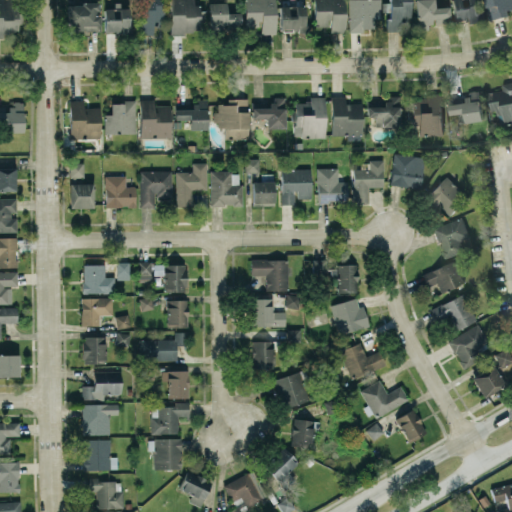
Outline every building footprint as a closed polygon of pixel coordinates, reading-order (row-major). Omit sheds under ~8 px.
[(0,0),(0,35),(18,36),(18,0),(0,0)] [(139,0),(141,35),(153,34),(153,26),(164,26),(162,0),(139,0)] [(193,0),(169,0),(170,33),(201,33),(202,5),(193,5),(193,0)] [(244,0),(245,27),(260,26),(260,34),(276,33),(274,0),(244,0)] [(313,0),(313,26),(330,26),(330,32),(344,32),(344,0),(313,0)] [(380,18),(379,0),(347,0),(348,30),(373,30),(373,18),(380,18)] [(387,0),(388,31),(410,30),(409,0),(387,0)] [(448,6),(434,7),(433,0),(414,0),(416,30),(429,29),(429,24),(449,23),(448,6)] [(450,0),(454,20),(470,18),(471,22),(480,21),(476,0),(450,0)] [(510,15),(509,9),(511,8),(511,0),(484,0),(488,19),(510,15)] [(240,13),(226,13),(226,2),(208,2),(208,29),(240,29),(240,13)] [(99,30),(98,3),(66,3),(67,30),(99,30)] [(279,6),(280,32),(304,31),(304,5),(279,6)] [(103,8),(104,33),(129,32),(129,7),(103,8)] [(511,122),(511,80),(501,83),(502,89),(490,91),(497,126),(511,122)] [(481,90),(467,90),(467,97),(449,98),(449,114),(457,113),(458,122),(482,120),(481,90)] [(374,126),(399,127),(400,96),(386,95),(385,102),(367,102),(366,116),(375,117),(374,126)] [(285,128),(284,96),(270,97),(270,107),(251,108),(252,119),(266,119),(266,128),(285,128)] [(362,103),(345,103),(345,96),(330,96),(331,135),(362,134),(362,103)] [(411,134),(441,134),(441,96),(411,96),(411,134)] [(207,129),(206,98),(194,99),(194,104),(174,105),(175,119),(189,119),(189,129),(207,129)] [(248,98),(226,98),(226,104),(214,104),(214,127),(224,127),(224,137),(248,137),(248,98)] [(69,139),(99,138),(98,107),(83,107),(83,99),(68,100),(69,139)] [(170,137),(170,105),(154,104),(154,99),(139,99),(139,137),(170,137)] [(325,137),(324,99),(294,99),(295,137),(325,137)] [(0,106),(0,129),(22,130),(23,101),(11,101),(11,107),(0,106)] [(135,101),(110,101),(111,114),(104,114),(104,134),(136,133),(135,101)] [(424,157),(394,153),(390,185),(420,188),(424,157)] [(244,171),(258,171),(258,158),(245,158),(244,171)] [(368,203),(368,187),(383,187),(383,160),(369,159),(369,168),(352,168),(352,203),(368,203)] [(70,177),(83,176),(83,162),(69,163),(70,177)] [(175,206),(192,205),(192,190),(206,189),(206,162),(191,162),(191,171),(175,171),(175,206)] [(0,190),(15,191),(15,167),(0,167),(0,190)] [(316,202),(346,202),(346,181),(337,181),(337,168),(317,167),(316,202)] [(310,199),(310,168),(280,168),(280,204),(295,204),(295,199),(310,199)] [(139,206),(155,206),(155,196),(171,196),(170,170),(139,170),(139,206)] [(210,171),(211,206),(241,205),(240,171),(210,171)] [(105,207),(135,206),(134,185),(126,185),(125,175),(104,175),(105,207)] [(434,208),(438,203),(449,215),(468,197),(447,175),(424,198),(434,208)] [(252,205),(274,205),(273,180),(251,181),(252,205)] [(69,183),(69,208),(92,208),(93,183),(69,183)] [(0,197),(0,231),(16,231),(16,215),(16,197),(0,197)] [(464,251),(461,238),(468,236),(464,218),(434,225),(442,257),(464,251)] [(0,266),(16,267),(16,237),(0,236),(0,266)] [(265,289),(287,289),(287,259),(250,259),(250,275),(265,275),(265,289)] [(329,272),(329,259),(311,259),(312,272),(329,272)] [(128,261),(116,262),(117,279),(129,279),(128,261)] [(437,282),(440,291),(463,284),(456,261),(422,272),(426,285),(437,282)] [(186,291),(186,263),(138,264),(138,279),(162,278),(162,291),(186,291)] [(336,292),(357,291),(356,263),(335,264),(336,292)] [(113,276),(104,277),(104,264),(82,264),(83,292),(114,292),(113,276)] [(16,285),(16,271),(0,270),(0,303),(11,303),(10,285),(16,285)] [(431,308),(437,321),(446,317),(452,331),(476,320),(463,293),(431,308)] [(285,306),(297,307),(298,295),(286,294),(285,306)] [(138,299),(140,310),(152,308),(150,296),(138,299)] [(81,325),(99,324),(98,314),(112,314),(111,297),(80,297),(81,325)] [(329,304),(338,334),(368,325),(362,305),(358,306),(356,297),(329,304)] [(252,325),(284,325),(284,311),(271,311),(271,298),(251,298),(252,325)] [(165,300),(166,326),(187,325),(187,299),(165,300)] [(0,337),(1,338),(0,323),(17,323),(16,307),(0,307),(0,337)] [(116,327),(128,326),(127,314),(115,316),(116,327)] [(449,338),(461,367),(481,359),(477,348),(487,344),(479,325),(449,338)] [(176,359),(176,344),(185,344),(185,331),(174,332),(174,338),(138,339),(139,360),(176,359)] [(128,345),(129,333),(117,332),(115,343),(128,345)] [(104,336),(82,336),(82,362),(105,362),(104,336)] [(272,341),(252,341),(251,364),(272,364),(272,341)] [(385,365),(379,350),(365,355),(360,341),(339,350),(351,379),(385,365)] [(492,354),(498,367),(511,360),(507,348),(492,354)] [(18,354),(0,354),(0,376),(18,376),(18,354)] [(504,385),(492,365),(471,377),(482,397),(504,385)] [(511,380),(511,365),(500,365),(500,380),(511,380)] [(82,399),(104,399),(104,394),(120,393),(120,370),(93,371),(93,385),(81,385),(82,399)] [(161,380),(167,380),(167,397),(188,397),(187,370),(161,370),(161,380)] [(275,377),(281,406),(307,401),(301,372),(275,377)] [(407,399),(400,385),(386,392),(379,379),(360,390),(375,417),(407,399)] [(178,433),(177,416),(188,415),(188,401),(173,401),(173,406),(150,407),(150,433),(178,433)] [(109,434),(109,414),(117,414),(117,403),(82,403),(82,434),(109,434)] [(424,434),(415,409),(396,416),(405,441),(424,434)] [(312,419),(292,419),(291,442),(312,443),(312,419)] [(19,436),(19,421),(0,421),(0,453),(10,454),(9,436),(19,436)] [(372,440),(383,432),(375,422),(365,430),(372,440)] [(154,469),(181,468),(180,437),(153,438),(154,469)] [(109,438),(83,439),(83,469),(116,468),(116,456),(110,456),(109,438)] [(287,472),(297,461),(283,447),(264,466),(285,487),(294,479),(287,472)] [(0,460),(0,490),(18,491),(19,461),(0,460)] [(188,501),(201,506),(211,479),(185,470),(179,488),(191,493),(188,501)] [(222,484),(230,501),(240,496),(243,502),(234,506),(237,511),(266,498),(252,470),(222,484)] [(96,508),(123,507),(122,490),(115,491),(115,480),(97,481),(97,477),(83,477),(84,491),(96,491),(96,508)] [(511,482),(490,487),(493,501),(505,499),(507,507),(497,509),(497,511),(510,511),(511,510),(511,482)] [(284,511),(293,508),(289,498),(279,502),(282,511),(284,511)] [(0,511),(20,511),(20,501),(0,501),(0,511)]
